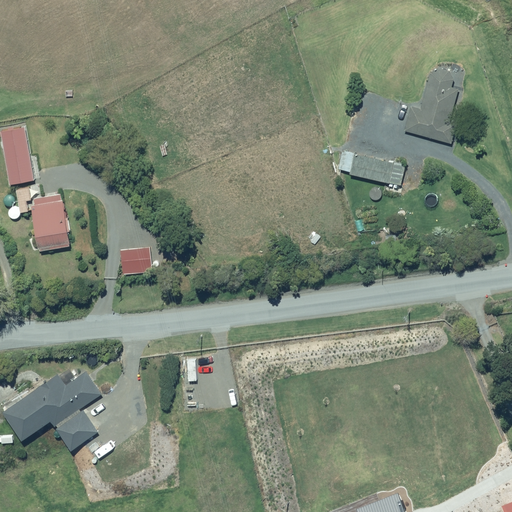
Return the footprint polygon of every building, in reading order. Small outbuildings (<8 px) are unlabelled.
[(412,105),(405,129),(453,141),(458,122),(451,120),(460,87),(453,86),(455,78),(450,69),(440,66),(432,70),(422,108),(412,105)] [(374,115),(377,98),(368,97),(369,92),(360,91),(355,115),(364,117),(365,113),(374,115)] [(351,173),(402,185),(406,164),(343,150),(340,168),(351,170),(351,173)] [(411,186),(402,184),(402,185),(401,185),(400,191),(410,193),(411,186)] [(31,187),(18,189),(22,211),(30,210),(28,198),(32,197),(31,187)] [(71,242),(64,199),(33,205),(39,247),(71,242)] [(136,248),(122,250),(125,273),(175,268),(173,249),(164,250),(163,235),(135,238),(136,248)] [(82,405),(103,391),(87,368),(67,382),(59,371),(6,406),(24,434),(53,415),(73,445),(98,429),(102,434),(108,430),(109,432),(115,427),(111,421),(104,425),(103,423),(98,426),(85,407),(83,407),(82,405)] [(144,412),(136,413),(138,424),(150,422),(149,417),(145,417),(144,412)]
